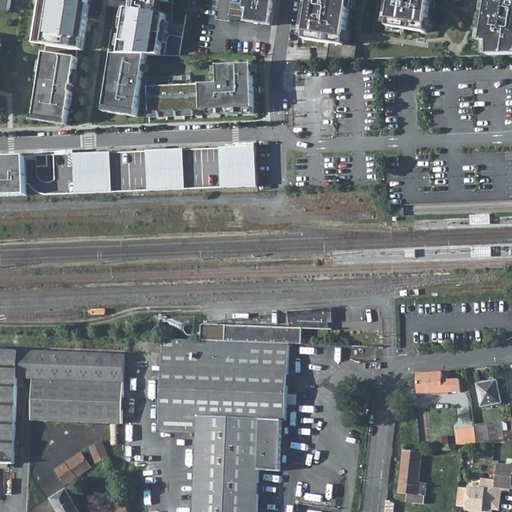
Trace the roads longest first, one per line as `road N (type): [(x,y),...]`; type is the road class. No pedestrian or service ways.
road 1 (residential): [(0,144),(278,131)]
road 2 (residential): [(511,348),(397,369),(382,404),(370,511)]
road 3 (residential): [(511,138),(302,145),(278,131)]
road 4 (residential): [(278,131),(286,0)]
road 5 (unknown): [(301,444),(333,381),(391,378)]
